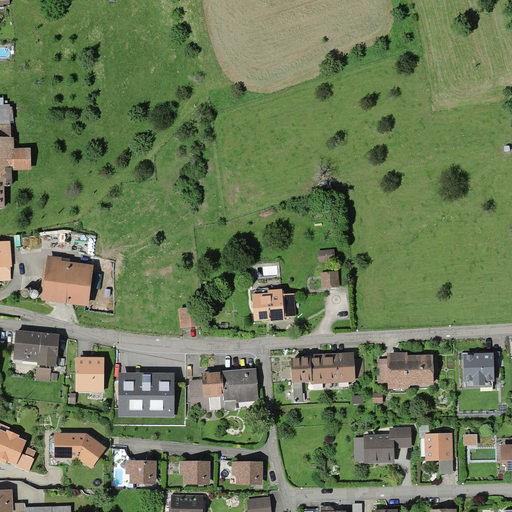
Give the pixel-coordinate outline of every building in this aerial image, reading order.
[(10,152),(9,124),(0,124),(0,209),(1,210),(1,186),(2,186),(2,189),(5,189),(5,187),(7,187),(7,186),(9,186),(9,175),(1,176),(0,171),(3,171),(3,173),(6,173),(6,170),(28,170),(28,152),(10,152)] [(0,280),(9,280),(8,267),(6,267),(5,243),(0,243),(0,280)] [(48,259),(43,299),(86,305),(90,272),(58,268),(58,261),(48,259)] [(321,274),(322,289),(337,288),(336,273),(321,274)] [(21,292),(20,294),(21,297),(23,299),(24,299),(26,299),(28,297),(29,295),(29,294),(28,293),(27,291),(26,290),(24,290),(22,291),(21,292)] [(30,293),(29,294),(29,297),(30,299),(31,299),(33,300),(35,299),(37,297),(38,295),(36,292),(35,291),(33,291),(32,291),(30,293)] [(293,317),(292,296),(281,297),(280,292),(268,293),(268,299),(252,300),(254,320),(293,317)] [(315,298),(314,308),(322,309),(323,299),(315,298)] [(181,328),(199,326),(197,309),(180,311),(181,328)] [(57,337),(15,333),(13,359),(38,362),(38,366),(56,368),(57,337)] [(493,354),(463,355),(464,385),(494,384),(493,354)] [(299,357),(300,360),(291,361),(293,404),(302,403),(301,382),(353,379),(353,378),(360,378),(359,360),(352,360),(352,358),(309,360),(308,360),(308,357),(299,357)] [(388,385),(432,384),(432,358),(405,359),(387,360),(387,365),(378,365),(378,383),(388,383),(388,385)] [(101,387),(102,362),(77,362),(76,389),(92,390),(92,387),(101,387)] [(255,371),(221,374),(223,401),(257,398),(255,371)] [(173,374),(120,374),(119,414),(173,414),(173,374)] [(189,383),(191,412),(224,409),(223,401),(221,374),(201,375),(201,382),(189,383)] [(0,462),(6,465),(7,463),(15,466),(25,442),(18,439),(19,436),(8,432),(10,428),(0,424),(0,462)] [(391,448),(409,447),(408,431),(390,431),(390,438),(365,438),(365,462),(392,462),(391,448)] [(84,436),(54,436),(53,458),(77,458),(89,467),(102,449),(84,436)] [(426,437),(427,460),(449,460),(448,436),(426,437)] [(511,449),(500,449),(501,462),(506,462),(506,471),(511,470),(511,449)] [(153,483),(153,464),(133,463),(132,473),(131,473),(131,483),(153,483)] [(206,464),(187,464),(186,464),(186,474),(185,474),(185,483),(206,484),(206,464)] [(259,484),(259,465),(239,465),(239,474),(238,474),(238,484),(259,484)] [(0,511),(69,511),(69,507),(24,509),(24,505),(11,505),(10,491),(7,491),(0,490),(0,511)] [(201,511),(202,497),(170,496),(169,511),(201,511)] [(268,511),(267,500),(248,502),(248,511),(268,511)]
